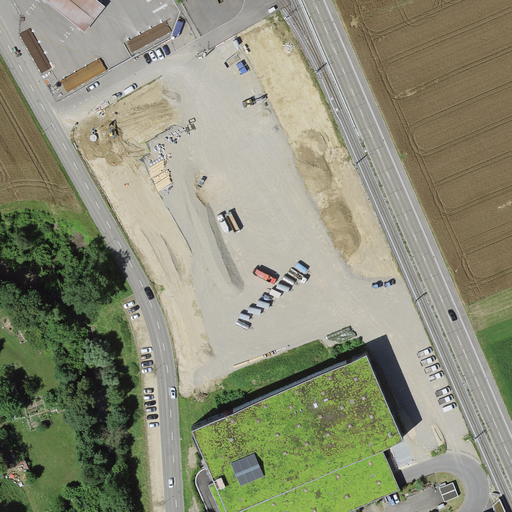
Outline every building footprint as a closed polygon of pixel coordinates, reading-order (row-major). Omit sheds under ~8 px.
[(105,6),(98,0),(45,0),(84,31),(105,6)] [(404,439),(366,353),(191,429),(225,506),(227,511),(235,511),(382,448),(404,439)] [(221,511),(355,511),(402,492),(396,478),(382,448),(235,511),(227,511),(225,506),(219,508),(221,511)] [(2,449),(0,449),(0,471),(9,469),(2,449)] [(453,482),(439,487),(445,501),(459,496),(453,482)] [(493,505),(495,511),(506,511),(500,498),(493,505)]
